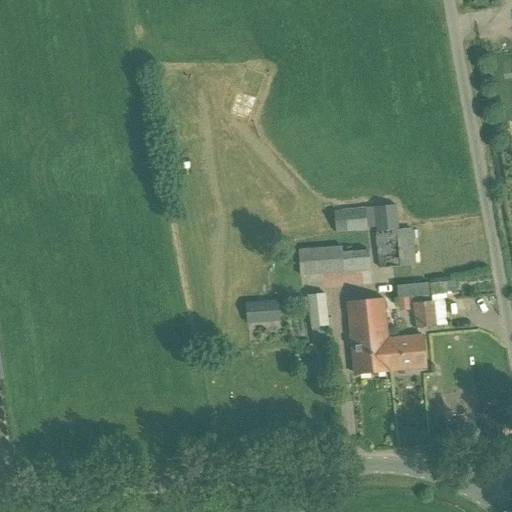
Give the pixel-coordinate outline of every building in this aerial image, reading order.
[(241,122),(261,74),(239,66),(220,113),(241,122)] [(162,135),(194,130),(191,115),(159,120),(162,135)] [(396,206),(365,209),(367,231),(375,230),(378,269),(415,266),(411,229),(399,231),(396,206)] [(365,209),(333,213),(335,234),(367,231),(365,209)] [(298,264),(300,278),(344,274),(342,247),(297,251),(298,264)] [(345,254),(347,275),(371,272),(369,252),(345,254)] [(397,286),(398,299),(430,297),(429,284),(397,286)] [(307,296),(311,329),(328,327),(325,294),(307,296)] [(349,302),(357,376),(389,373),(389,372),(386,346),(388,344),(388,339),(384,299),(349,302)] [(280,322),(278,301),(245,304),(247,325),(280,322)] [(412,305),(415,330),(437,328),(434,302),(412,305)] [(437,334),(388,339),(388,344),(386,346),(389,372),(440,367),(437,334)]
